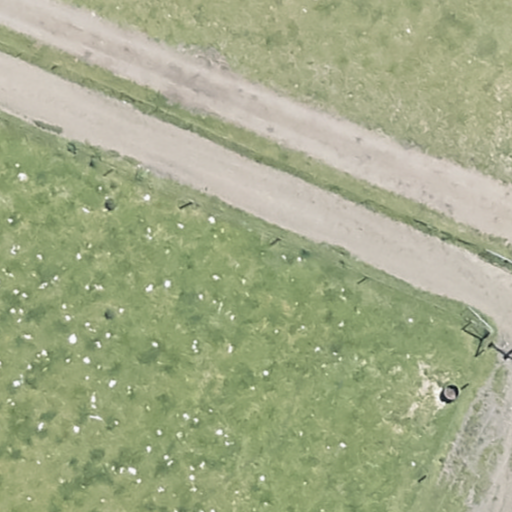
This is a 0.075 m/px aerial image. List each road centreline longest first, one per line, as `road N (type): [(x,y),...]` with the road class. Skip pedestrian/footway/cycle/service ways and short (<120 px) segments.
road 1 (track): [(0,80),(448,271),(511,307)]
road 2 (track): [(0,5),(511,221)]
